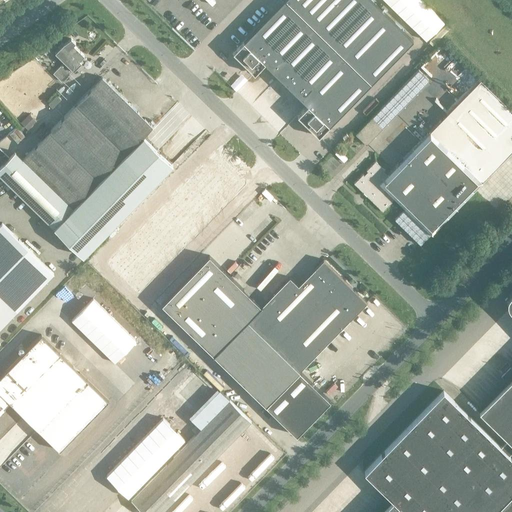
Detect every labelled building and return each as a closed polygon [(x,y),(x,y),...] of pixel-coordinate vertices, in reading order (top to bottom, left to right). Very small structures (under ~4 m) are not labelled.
[(318,136),(319,136),(413,40),(372,0),(283,0),(233,53),(254,73),(265,63),(308,105),(297,115),(318,136)] [(421,0),(384,0),(426,40),(443,22),(421,0)] [(420,50),(427,42),(422,37),(415,45),(420,50)] [(73,45),(75,43),(71,38),(63,44),(55,53),(64,62),(53,73),(61,82),(77,66),(76,64),(84,56),(73,45)] [(268,75),(259,82),(263,87),(272,80),(268,75)] [(0,167),(0,175),(1,177),(83,256),(173,164),(143,136),(152,126),(102,77),(22,159),(15,152),(0,167)] [(431,234),(482,182),(511,150),(511,108),(479,78),(430,131),(387,174),(384,171),(385,170),(375,161),(366,170),(367,171),(364,175),(363,174),(353,183),(363,192),(364,191),(367,194),(366,196),(383,212),(392,202),(391,201),(394,198),(405,208),(431,233),(431,234)] [(57,95),(48,104),(52,108),(61,99),(57,95)] [(378,110),(355,134),(366,144),(389,121),(378,110)] [(29,114),(21,123),(28,130),(37,121),(29,114)] [(349,138),(340,147),(344,150),(352,142),(349,138)] [(347,159),(338,150),(334,154),(343,163),(347,159)] [(217,155),(207,165),(221,179),(231,169),(217,155)] [(207,165),(198,175),(211,189),(221,179),(207,165)] [(231,169),(221,179),(235,193),(245,183),(231,169)] [(198,175),(188,185),(202,198),(211,189),(198,175)] [(221,179),(211,189),(226,202),(235,193),(221,179)] [(188,185),(178,195),(192,208),(202,198),(188,185)] [(211,189),(202,198),(216,212),(226,202),(211,189)] [(178,195),(169,205),(183,218),(192,208),(178,195)] [(202,198),(192,208),(206,222),(216,212),(202,198)] [(169,205),(159,215),(173,228),(183,218),(169,205)] [(192,208),(183,218),(197,232),(206,222),(192,208)] [(159,215),(150,225),(163,238),(173,228),(159,215)] [(183,218),(173,228),(187,242),(197,232),(183,218)] [(0,328),(18,309),(54,273),(2,223),(0,224),(0,328)] [(150,225),(140,234),(154,248),(163,238),(150,225)] [(173,228),(163,238),(178,252),(187,242),(173,228)] [(140,234),(130,244),(144,258),(154,248),(140,234)] [(163,238),(154,248),(168,262),(178,252),(163,238)] [(130,244),(121,254),(134,267),(144,258),(130,244)] [(154,248),(144,258),(158,272),(168,262),(154,248)] [(121,254),(111,264),(125,277),(134,267),(121,254)] [(209,256),(173,293),(165,301),(162,304),(214,355),(261,306),(209,256)] [(144,258),(134,267),(149,282),(158,272),(144,258)] [(366,302),(323,260),(298,285),(289,277),(261,306),(214,355),(265,405),(296,435),(330,401),(299,371),(366,302)] [(86,262),(68,279),(73,284),(91,268),(86,262)] [(134,267),(125,277),(139,292),(149,282),(134,267)] [(507,439),(500,446),(443,391),(364,472),(393,500),(380,511),(511,511),(511,293),(510,295),(511,297),(511,307),(510,309),(511,311),(511,367),(511,366),(502,376),(509,383),(480,412),(507,439)] [(98,320),(77,341),(120,383),(141,362),(98,320)] [(0,413),(5,409),(4,407),(9,401),(37,429),(60,451),(108,400),(86,379),(60,353),(41,335),(0,376),(0,413)] [(161,511),(251,421),(229,400),(131,500),(143,511),(161,511)] [(162,418),(106,476),(128,497),(184,439),(162,418)]
